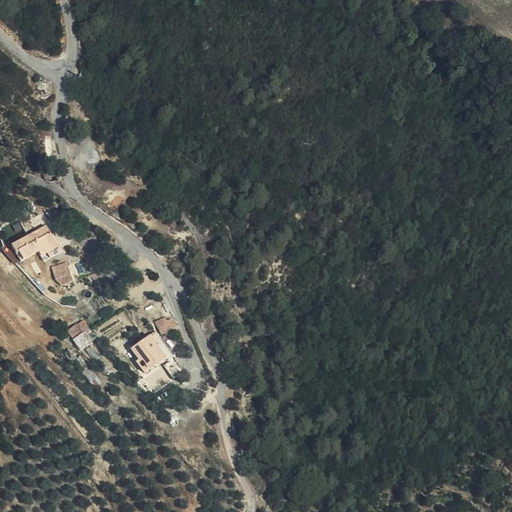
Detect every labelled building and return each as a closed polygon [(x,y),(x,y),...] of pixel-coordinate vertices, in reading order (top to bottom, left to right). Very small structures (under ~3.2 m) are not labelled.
[(51,237),(30,248),(22,252),(29,268),(36,264),(46,259),(55,255),(58,261),(68,256),(61,240),(54,243),(51,237)] [(55,255),(46,259),(50,265),(58,261),(55,255)] [(80,289),(76,271),(66,273),(67,278),(60,280),(63,293),(80,289)] [(177,326),(172,315),(156,323),(162,334),(177,326)] [(94,341),(92,337),(85,328),(78,333),(87,346),(90,345),(94,341)] [(95,340),(94,341),(90,345),(93,350),(99,346),(95,340)] [(152,346),(146,350),(154,362),(161,358),(152,346)] [(154,362),(146,350),(134,359),(141,370),(137,373),(145,385),(162,374),(154,362)] [(154,362),(162,374),(168,370),(161,358),(154,362)]
